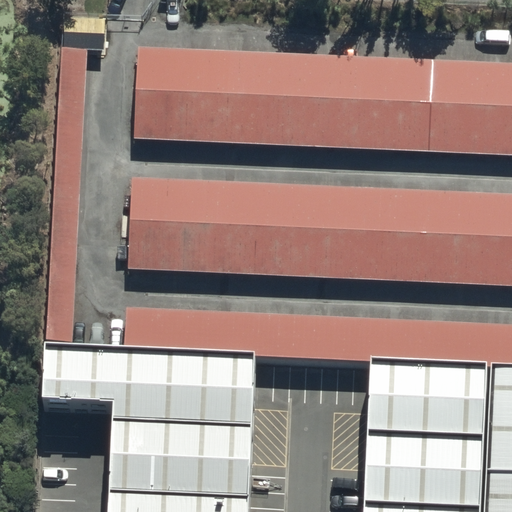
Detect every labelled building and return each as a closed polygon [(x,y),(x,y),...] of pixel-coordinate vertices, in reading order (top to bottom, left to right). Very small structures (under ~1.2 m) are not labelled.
[(62,16),(61,48),(85,49),(103,49),(104,17),(62,16)] [(511,56),(135,38),(130,130),(511,147),(511,56)] [(85,49),(61,48),(47,340),(72,342),(85,49)] [(511,201),(129,184),(125,276),(511,293),(511,201)] [(511,334),(129,318),(128,356),(511,372),(511,334)] [(248,511),(257,367),(47,356),(45,413),(114,415),(109,511),(248,511)] [(487,511),(493,377),(373,374),(365,511),(487,511)] [(511,511),(511,378),(493,377),(487,511),(511,511)]
